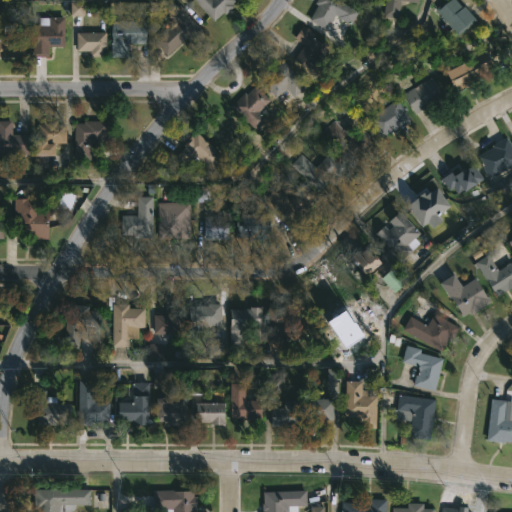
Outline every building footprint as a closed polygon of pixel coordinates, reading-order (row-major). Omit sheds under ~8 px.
[(230,0),(227,3),(229,6),(210,21),(190,0),(230,0)] [(355,13),(348,24),(335,17),(336,15),(334,14),(325,29),(309,20),(317,5),(313,3),(314,0),(337,0),(356,11),(355,13)] [(411,0),(411,2),(401,0),(395,0),(392,18),(378,15),(380,0),(411,0)] [(439,0),(451,0),(456,6),(458,4),(470,19),(451,35),(429,8),(439,0)] [(69,16),(82,16),(83,2),(70,2),(69,16)] [(198,32),(188,42),(182,37),(164,55),(151,42),(170,22),(164,17),(176,4),(195,26),(193,27),(198,32)] [(39,46),(31,46),(31,25),(37,25),(37,17),(63,17),(63,46),(39,46)] [(123,56),(111,56),(111,21),(145,20),(146,41),(123,41),(123,56)] [(319,66),(312,76),(290,58),(301,44),(293,38),(303,24),(314,33),(311,37),(323,46),(312,60),(319,66)] [(14,25),(14,32),(28,31),(29,50),(0,51),(0,32),(5,32),(4,26),(14,25)] [(103,32),(103,53),(89,53),(89,50),(77,50),(77,32),(103,32)] [(487,59),(492,67),(480,73),(482,76),(453,92),(441,72),(465,59),(466,61),(483,51),(487,59)] [(302,86),(289,97),(283,88),(273,96),(260,83),(282,61),(303,84),(302,86)] [(429,77),(440,97),(412,113),(401,94),(411,88),(410,87),(429,77)] [(254,86),(267,99),(255,111),(262,118),(251,129),(229,106),(244,92),(246,94),(254,86)] [(401,125),(378,138),(366,119),(395,99),(408,120),(401,125)] [(11,123),(10,134),(29,134),(29,154),(0,154),(0,120),(11,121),(11,123)] [(59,120),(59,123),(68,124),(68,143),(60,142),(60,155),(49,155),(49,167),(34,167),(35,141),(38,141),(38,123),(45,123),(45,120),(59,120)] [(106,121),(106,124),(113,124),(112,146),(71,145),(71,123),(81,123),(81,120),(106,121)] [(342,130),(349,139),(360,130),(381,153),(370,162),(368,159),(361,165),(356,160),(348,167),(318,134),(333,121),(342,130)] [(197,133),(221,155),(208,170),(193,156),(186,166),(174,157),(183,146),(182,145),(191,136),(193,138),(197,133)] [(511,151),(511,164),(487,179),(474,156),(503,137),(511,151)] [(342,166),(332,177),(330,176),(316,190),(289,164),(300,153),(314,167),(328,152),(342,166)] [(457,163),(461,170),(470,164),(480,179),(456,194),(451,187),(447,190),(439,178),(441,176),(440,175),(449,171),(448,170),(457,163)] [(315,199),(292,224),(262,197),(272,187),(286,199),(299,185),(315,199)] [(448,207),(436,186),(406,204),(420,227),(428,223),(431,228),(441,222),(437,214),(448,207)] [(151,196),(150,238),(132,238),(132,234),(120,234),(120,215),(135,215),(136,196),(151,196)] [(48,227),(48,238),(13,237),(14,198),(31,199),(31,207),(48,207),(48,227)] [(168,237),(155,237),(155,202),(186,202),(186,237),(168,237)] [(412,227),(419,233),(414,238),(419,243),(402,260),(375,232),(382,225),(387,230),(392,226),(387,220),(397,211),(412,227)] [(224,213),(223,240),(200,240),(201,216),(219,216),(219,213),(224,213)] [(267,224),(266,239),(233,236),(233,213),(267,214),(267,224)] [(366,251),(376,262),(362,274),(346,257),(354,250),(357,253),(363,247),(366,251)] [(486,259),(494,270),(507,262),(511,269),(511,284),(493,297),(471,262),(483,254),(486,259)] [(380,278),(393,293),(405,282),(392,268),(380,278)] [(452,279),(458,288),(472,278),(488,302),(458,321),(435,283),(449,274),(452,279)] [(141,308),(140,328),(134,328),(134,339),(125,339),(125,347),(108,346),(109,310),(104,310),(104,297),(110,297),(110,303),(124,304),(124,308),(141,308)] [(98,311),(96,334),(77,332),(75,346),(60,344),(65,304),(84,306),(84,310),(98,311)] [(217,304),(217,325),(205,327),(205,325),(202,325),(202,332),(191,332),(189,329),(189,325),(186,325),(186,306),(217,304)] [(264,345),(264,308),(276,308),(276,304),(307,305),(307,326),(281,325),(281,345),(264,345)] [(226,346),(226,309),(239,309),(246,309),(246,307),(258,307),(258,327),(242,327),(242,346),(226,346)] [(150,334),(150,315),(164,315),(164,312),(179,312),(179,334),(150,334)] [(435,316),(456,328),(454,332),(458,334),(454,343),(448,339),(440,354),(397,329),(404,316),(422,326),(426,317),(428,318),(430,314),(435,316)] [(208,345),(207,358),(221,358),(221,346),(208,345)] [(437,371),(431,391),(409,385),(411,375),(413,375),(414,370),(412,369),(413,366),(397,362),(402,345),(417,349),(416,353),(440,359),(437,371)] [(326,382),(338,382),(338,370),(326,369),(326,382)] [(167,389),(168,376),(153,375),(152,388),(167,389)] [(90,389),(90,402),(106,402),(106,422),(93,422),(93,425),(75,426),(74,381),(90,381),(90,389)] [(356,383),(356,390),(362,390),(362,396),(372,396),(372,421),(340,420),(341,381),(356,381),(356,383)] [(145,384),(145,425),(129,424),(129,421),(114,421),(114,402),(128,403),(129,382),(145,382),(145,384)] [(240,383),(240,392),(254,392),(254,400),(256,400),(256,419),(225,419),(225,383),(240,383)] [(44,390),(44,396),(55,396),(55,403),(71,403),(70,423),(36,423),(36,406),(30,406),(30,389),(44,390)] [(329,400),(328,419),(300,419),(302,390),(315,390),(315,399),(329,400)] [(431,399),(426,440),(406,437),(408,421),(389,419),(390,410),(392,410),(394,395),(431,399)] [(173,396),(181,397),(180,421),(152,421),(152,399),(157,399),(157,396),(173,396)] [(511,419),(511,442),(501,441),(500,443),(482,441),(488,399),(505,400),(503,419),(511,419)] [(271,424),(265,424),(266,408),(279,408),(279,401),(294,401),(293,424),(271,424)] [(220,403),(220,425),(207,425),(207,423),(190,422),(191,403),(220,403)] [(39,511),(39,490),(86,489),(86,505),(72,505),(72,508),(68,511),(39,511)] [(189,491),(189,497),(192,497),(192,511),(157,511),(157,509),(149,509),(149,490),(189,491)] [(258,511),(258,504),(260,504),(259,492),(302,491),(302,506),(293,506),(293,511),(258,511)] [(382,500),(381,511),(337,511),(338,502),(365,504),(365,499),(382,500)] [(419,503),(419,509),(429,509),(429,511),(387,511),(387,508),(403,508),(403,503),(419,503)]
